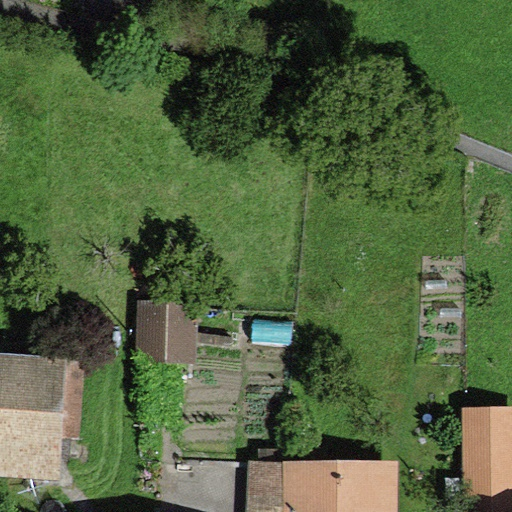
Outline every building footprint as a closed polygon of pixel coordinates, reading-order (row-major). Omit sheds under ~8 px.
[(188,312),(145,310),(143,349),(186,351),(188,312)] [(45,375),(0,371),(0,451),(47,455),(48,436),(65,437),(71,354),(47,352),(45,375)] [(465,414),(466,511),(498,511),(495,449),(507,448),(507,414),(465,414)] [(254,469),(251,511),(281,511),(284,469),(254,469)] [(290,472),(288,511),(375,511),(375,477),(309,478),(309,473),(290,472)]
